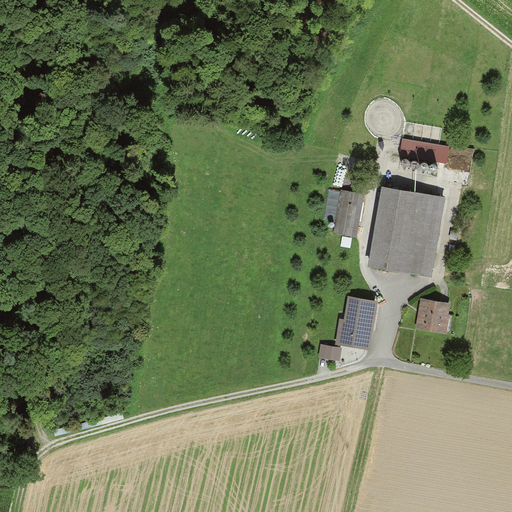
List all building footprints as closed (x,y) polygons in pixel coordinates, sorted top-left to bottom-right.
[(447,165),(450,148),(403,140),(400,156),(447,165)] [(446,198),(383,188),(369,269),(433,280),(446,198)] [(366,193),(341,189),(334,234),(359,238),(366,193)] [(341,320),(337,345),(370,351),(379,303),(362,300),(350,298),(345,321),(341,320)] [(420,299),(415,329),(446,335),(450,317),(448,316),(450,304),(437,302),(420,299)] [(342,349),(322,345),(320,358),(340,361),(342,349)]
